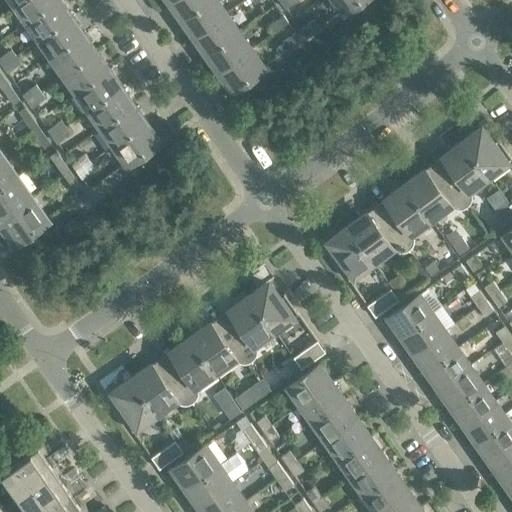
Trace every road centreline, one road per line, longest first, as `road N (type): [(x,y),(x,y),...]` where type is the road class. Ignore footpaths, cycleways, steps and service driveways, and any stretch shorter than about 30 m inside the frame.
road 1 (residential): [(473,511),(264,214)]
road 2 (residential): [(264,214),(482,50)]
road 3 (residential): [(44,359),(264,214)]
road 4 (residential): [(264,214),(116,0)]
road 5 (residential): [(147,511),(44,359)]
